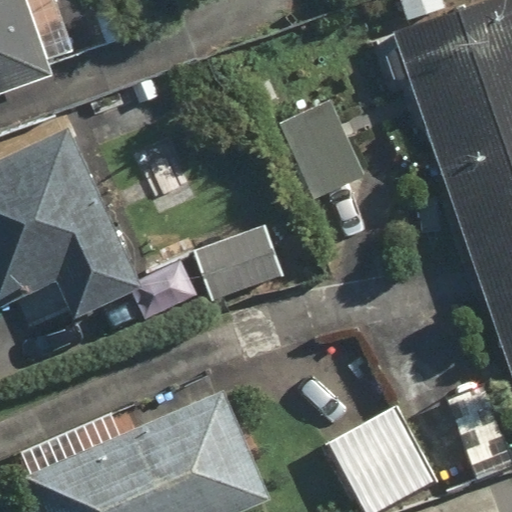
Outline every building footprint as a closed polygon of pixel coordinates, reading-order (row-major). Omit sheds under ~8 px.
[(0,0),(0,100),(50,79),(44,65),(73,53),(51,0),(0,0)] [(511,0),(497,0),(390,35),(511,405),(511,0)] [(326,98),(266,126),(303,205),(363,176),(326,98)] [(62,126),(0,153),(0,300),(43,284),(62,330),(131,303),(62,126)] [(257,233),(184,262),(202,307),(275,278),(257,233)] [(211,393),(9,481),(22,511),(253,511),(261,509),(211,393)] [(391,402),(316,443),(353,511),(391,511),(437,487),(391,402)] [(302,438),(265,454),(291,511),(305,511),(330,501),(302,438)]
